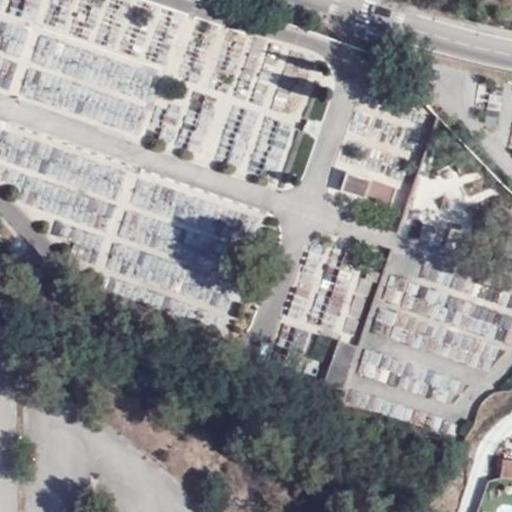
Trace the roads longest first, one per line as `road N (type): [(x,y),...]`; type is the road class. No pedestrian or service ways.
road 1 (unknown): [(0,111),(511,271)]
road 2 (unknown): [(321,216),(355,101),(356,69),(346,46),(219,0)]
road 3 (unclassified): [(511,49),(412,29),(331,0)]
